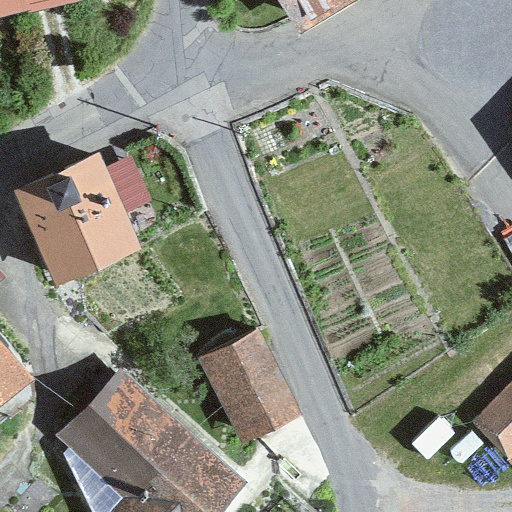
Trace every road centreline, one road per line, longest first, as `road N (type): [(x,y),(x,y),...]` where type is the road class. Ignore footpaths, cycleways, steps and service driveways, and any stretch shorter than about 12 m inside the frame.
road 1 (unclassified): [(206,69),(375,511)]
road 2 (tertiary): [(0,176),(206,69)]
